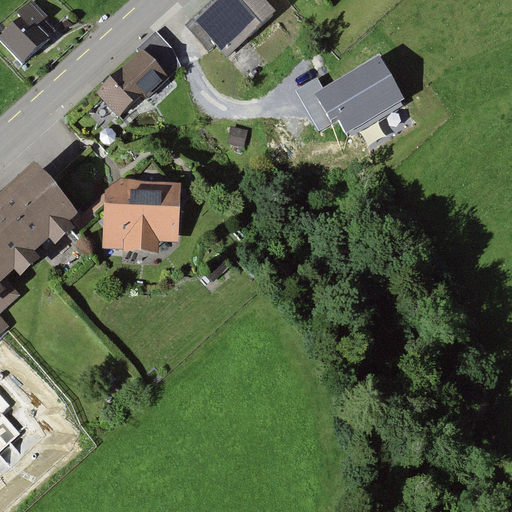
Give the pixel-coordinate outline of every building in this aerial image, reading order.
[(278,20),(259,0),(230,0),(199,29),(231,64),(278,20)] [(34,15),(0,44),(0,46),(22,71),(57,40),(34,15)] [(170,83),(141,53),(96,95),(124,125),(170,83)] [(348,131),(404,100),(381,59),(316,96),(332,124),(341,119),(348,131)] [(430,119),(376,164),(386,175),(439,130),(430,119)] [(75,219),(28,168),(0,193),(0,340),(12,329),(2,319),(23,299),(7,282),(75,219)] [(178,247),(177,187),(116,185),(99,198),(102,250),(123,250),(123,256),(160,256),(160,247),(178,247)]
